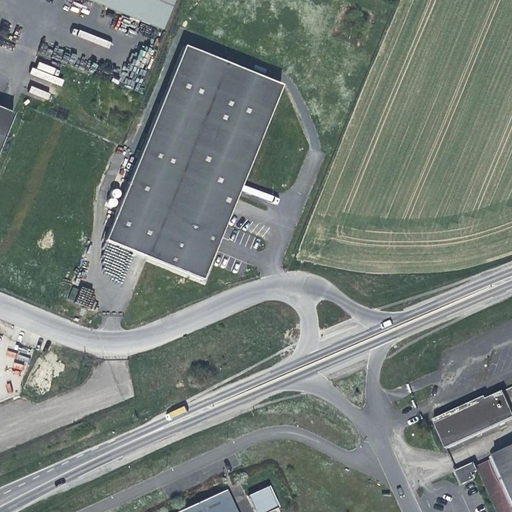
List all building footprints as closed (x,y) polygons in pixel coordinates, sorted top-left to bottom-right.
[(81,0),(160,33),(173,0),(81,0)] [(200,282),(279,87),(182,48),(102,242),(200,282)] [(38,62),(33,75),(61,85),(64,79),(52,74),(55,68),(38,62)] [(48,99),(50,93),(31,86),(29,92),(48,99)] [(0,152),(13,118),(0,113),(0,152)] [(76,301),(88,306),(94,292),(82,286),(76,301)] [(22,381),(44,357),(13,327),(0,340),(23,361),(12,371),(22,381)] [(511,390),(489,401),(488,397),(436,420),(450,451),(511,422),(511,390)] [(511,511),(511,452),(493,461),(495,466),(482,471),(479,467),(459,475),(466,491),(479,485),(476,477),(483,475),(499,511),(511,511)] [(259,511),(278,503),(269,482),(248,492),(257,511),(259,511)] [(169,511),(236,511),(224,486),(169,511)]
